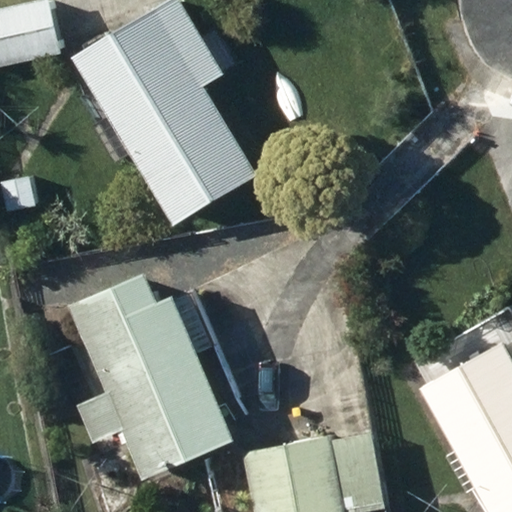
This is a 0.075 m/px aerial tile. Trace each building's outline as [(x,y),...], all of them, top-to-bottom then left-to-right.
[(62,0),(35,0),(0,8),(0,66),(74,50),(62,0)] [(196,0),(175,0),(87,55),(191,222),(277,168),(223,80),(240,70),(196,0)] [(8,181),(16,210),(45,202),(36,172),(8,181)] [(97,400),(91,402),(107,438),(140,423),(162,474),(252,435),(190,293),(173,301),(159,269),(85,302),(99,335),(74,346),(97,400)] [(511,511),(511,338),(435,384),(511,511)] [(255,451),(268,511),(358,511),(399,503),(383,428),(344,437),(343,433),(255,451)]
